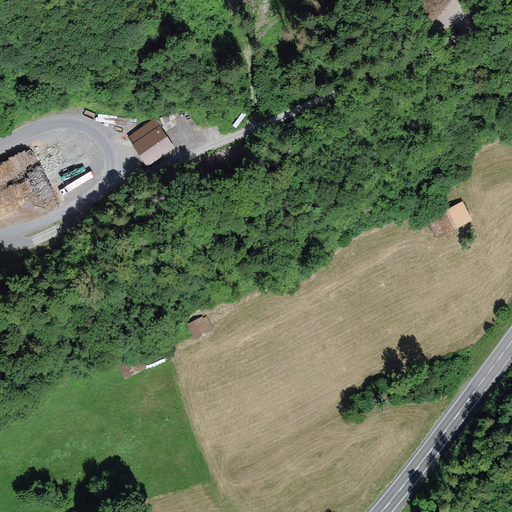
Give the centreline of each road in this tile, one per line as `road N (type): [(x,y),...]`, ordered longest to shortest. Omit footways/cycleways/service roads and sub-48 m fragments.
road 1 (track): [(0,235),(511,9)]
road 2 (primary): [(381,511),(511,340)]
